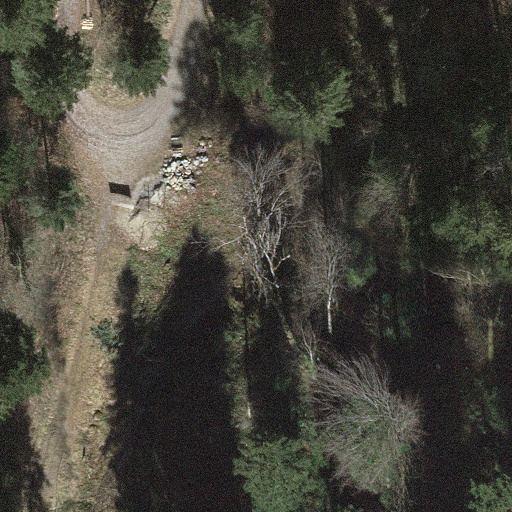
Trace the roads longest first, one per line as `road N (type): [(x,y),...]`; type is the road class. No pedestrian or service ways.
road 1 (track): [(110,168),(106,261),(44,511)]
road 2 (track): [(188,0),(180,56),(146,141),(110,168)]
road 3 (track): [(110,168),(76,138),(66,0)]
